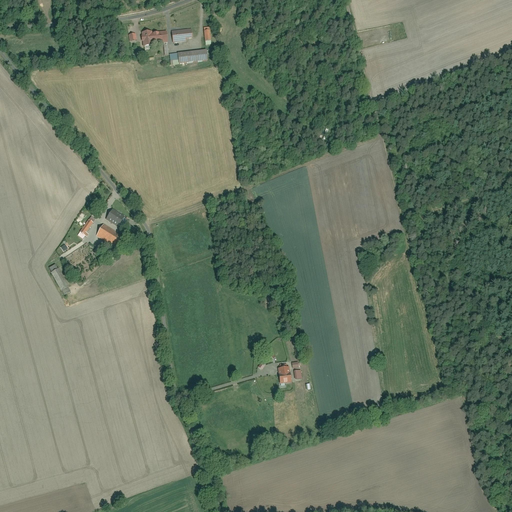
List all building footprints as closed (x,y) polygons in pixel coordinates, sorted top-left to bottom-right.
[(208,27),(201,28),(202,42),(209,42),(208,27)] [(195,30),(173,32),(173,43),(187,42),(187,39),(196,38),(195,30)] [(152,32),(141,33),(143,48),(151,47),(151,44),(168,42),(167,32),(152,34),(152,32)] [(207,50),(169,55),(171,67),(209,62),(207,50)] [(110,205),(103,216),(115,224),(122,213),(110,205)] [(91,220),(86,216),(77,228),(82,232),(91,220)] [(98,220),(92,232),(114,244),(120,233),(98,220)] [(97,247),(89,239),(85,242),(94,250),(97,247)] [(69,287),(53,262),(44,267),(59,292),(69,287)] [(264,355),(269,361),(275,357),(269,351),(264,355)] [(285,373),(284,362),(273,363),(274,377),(277,376),(278,385),(290,384),(289,373),(285,373)]
